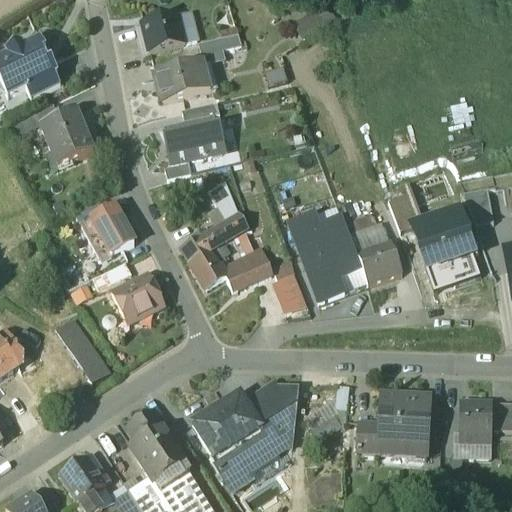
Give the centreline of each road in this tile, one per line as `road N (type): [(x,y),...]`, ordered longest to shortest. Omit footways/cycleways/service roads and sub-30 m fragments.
road 1 (residential): [(211,363),(136,206),(92,0)]
road 2 (residential): [(211,363),(511,367)]
road 3 (residential): [(0,479),(171,370),(211,363)]
